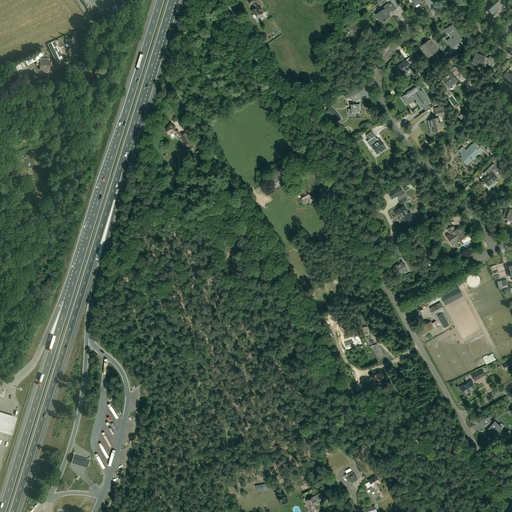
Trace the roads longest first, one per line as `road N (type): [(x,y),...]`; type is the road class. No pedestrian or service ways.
road 1 (track): [(421,511),(171,80),(200,0)]
road 2 (motorway): [(13,511),(118,174)]
road 3 (unclassified): [(395,303),(225,0)]
road 4 (residential): [(493,251),(392,122),(377,84),(394,46),(461,3)]
road 5 (track): [(0,233),(22,273),(30,273),(40,249),(105,72),(104,42),(88,21)]
road 6 (motorway): [(160,0),(67,301)]
road 7 (motorway): [(67,301),(1,511)]
road 8 (motorway): [(118,174),(172,0)]
road 9 (motorway): [(87,333),(118,174)]
road 10 (unclassified): [(459,416),(395,303)]
road 11 (track): [(0,153),(41,118),(73,61)]
